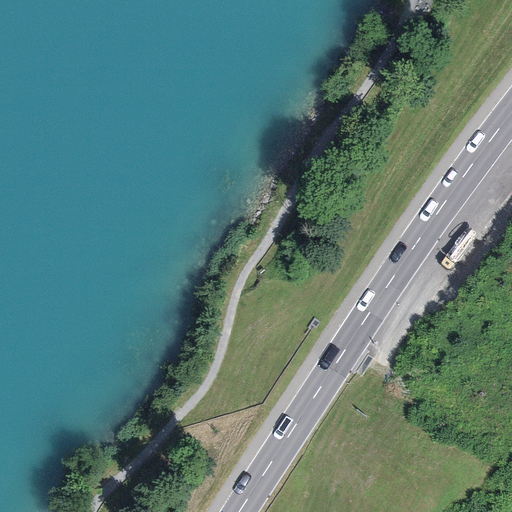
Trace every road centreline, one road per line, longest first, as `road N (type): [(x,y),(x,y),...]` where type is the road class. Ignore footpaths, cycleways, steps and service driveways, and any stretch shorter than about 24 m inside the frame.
road 1 (primary): [(239,511),(408,254),(511,113)]
road 2 (trunk): [(511,268),(429,377),(358,511)]
road 3 (trunk): [(393,511),(511,269)]
